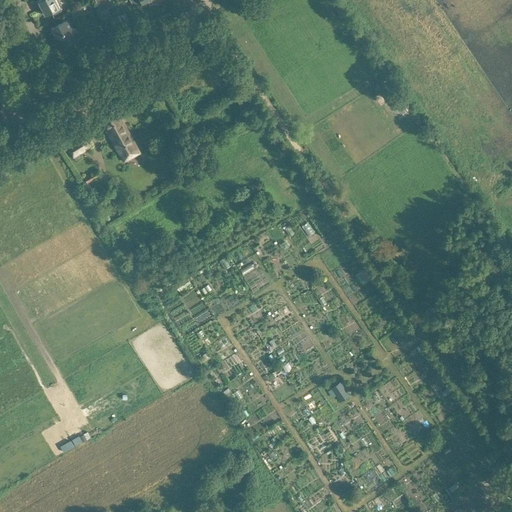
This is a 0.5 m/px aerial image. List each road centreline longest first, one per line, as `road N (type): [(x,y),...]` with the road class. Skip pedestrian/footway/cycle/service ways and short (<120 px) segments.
road 1 (track): [(200,12),(217,25),(508,463)]
road 2 (residential): [(24,132),(187,34),(197,2)]
road 3 (residential): [(1,84),(47,60),(15,0)]
